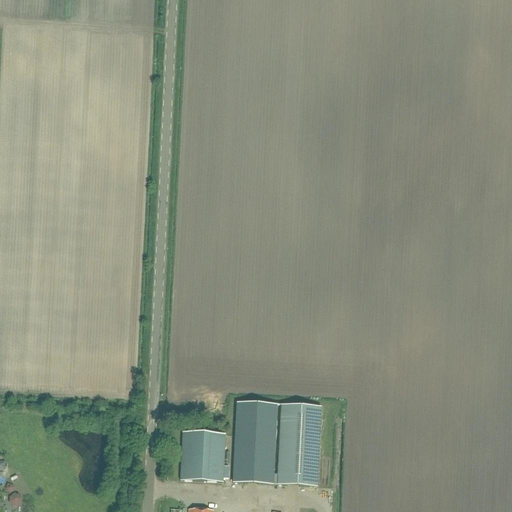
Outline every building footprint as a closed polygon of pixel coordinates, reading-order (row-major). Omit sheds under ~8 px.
[(272,487),(276,407),(237,405),(232,486),(272,487)] [(277,487),(317,490),(321,409),(281,407),(277,487)] [(183,435),(180,484),(222,485),(225,437),(183,435)] [(7,486),(6,489),(7,493),(10,494),(13,493),(15,489),(13,486),(10,485),(7,486)] [(10,495),(10,507),(22,506),(21,495),(10,495)]
